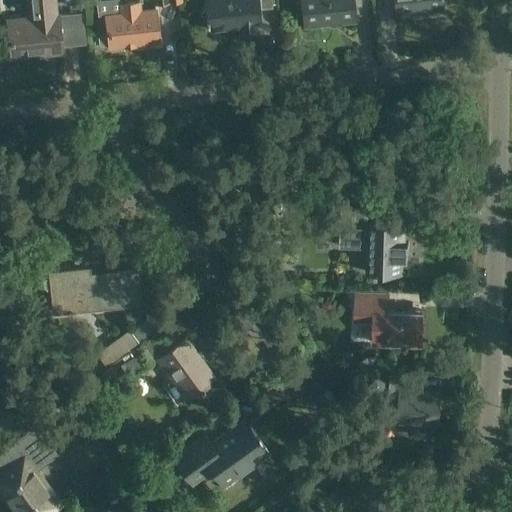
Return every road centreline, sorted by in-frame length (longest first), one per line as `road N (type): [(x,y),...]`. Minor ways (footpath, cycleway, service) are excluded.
road 1 (residential): [(418,511),(477,467),(491,430),(497,69)]
road 2 (residential): [(98,107),(497,69)]
road 3 (residential): [(381,511),(159,199)]
road 4 (residential): [(0,216),(159,199)]
